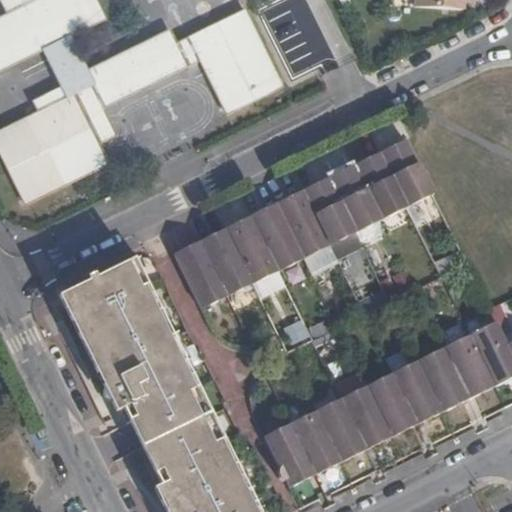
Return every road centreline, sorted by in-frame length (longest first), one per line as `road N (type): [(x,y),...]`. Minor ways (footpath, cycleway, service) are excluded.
road 1 (residential): [(511,44),(2,294)]
road 2 (tertiary): [(2,294),(108,511)]
road 3 (residential): [(507,446),(374,511)]
